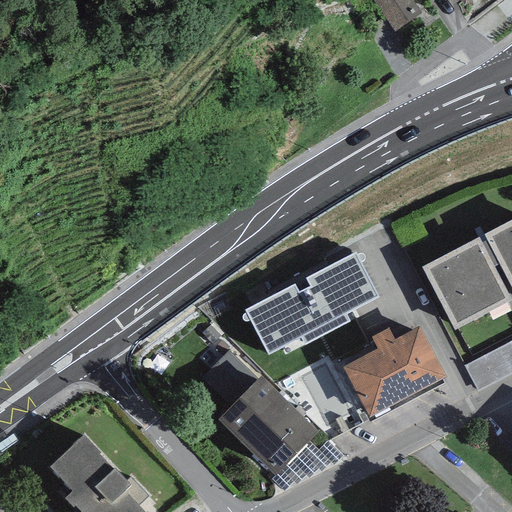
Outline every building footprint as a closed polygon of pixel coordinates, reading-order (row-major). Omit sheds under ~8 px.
[(411,0),(373,0),(394,31),(420,12),(411,0)] [(511,299),(511,219),(421,267),(454,330),(511,299)] [(269,355),(301,338),(305,345),(349,321),(346,314),(378,297),(354,253),(245,310),(269,355)] [(446,377),(419,326),(394,339),(388,328),(371,338),(377,349),(342,367),(369,418),(446,377)] [(511,373),(511,340),(464,366),(477,392),(511,373)] [(319,430),(260,375),(217,419),(276,475),(319,430)] [(84,435),(50,467),(73,491),(65,499),(73,507),(75,506),(80,511),(144,511),(139,505),(125,491),(131,485),(127,482),(100,454),(101,453),(84,435)] [(131,478),(127,482),(131,485),(125,491),(139,505),(149,496),(131,478)]
